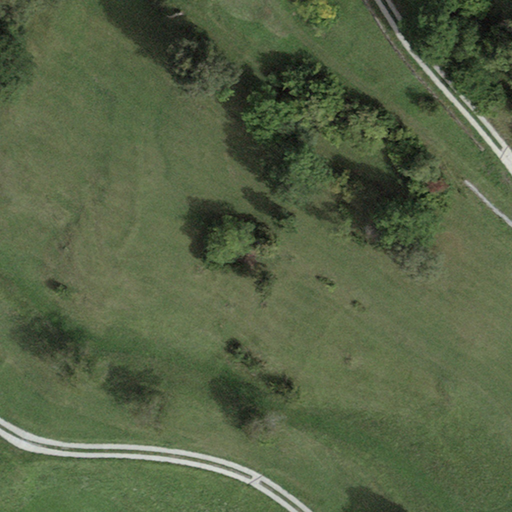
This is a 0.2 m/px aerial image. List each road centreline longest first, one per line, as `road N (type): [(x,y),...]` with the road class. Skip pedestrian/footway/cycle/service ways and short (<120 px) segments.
road 1 (track): [(511,212),(270,0)]
road 2 (track): [(0,426),(43,446),(206,462),(258,481),(302,511)]
road 3 (track): [(511,163),(384,0)]
